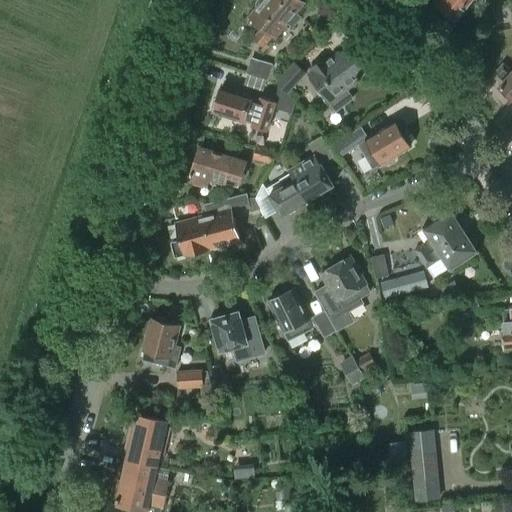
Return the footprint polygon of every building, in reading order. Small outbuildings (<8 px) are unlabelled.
[(254,37),(264,45),(273,34),(276,37),(288,23),(290,26),(299,15),(296,13),(304,3),(300,0),(257,0),(256,2),(255,7),(256,8),(250,15),(263,26),(254,37)] [(440,0),(442,2),(439,6),(455,19),(470,0),(440,0)] [(360,76),(368,70),(351,47),(336,58),(334,56),(309,75),(329,102),(361,78),(360,76)] [(245,76),(271,80),(273,62),(248,58),(245,76)] [(275,84),(279,88),(289,96),(307,76),(294,64),(275,84)] [(501,85),(511,95),(511,71),(504,64),(493,76),(502,84),(501,85)] [(293,102),(289,96),(279,88),(275,101),(261,97),(260,99),(222,86),(214,112),(244,122),(244,121),(252,124),(251,126),(267,131),(274,110),(290,115),(293,102)] [(359,145),(365,156),(366,156),(373,168),(382,163),(382,164),(384,162),(387,164),(394,160),(394,156),(410,147),(409,144),(412,142),(406,132),(402,134),(396,122),(367,139),(367,140),(359,145)] [(334,147),(347,138),(351,135),(343,125),(327,137),(334,147)] [(289,170),(295,179),(307,201),(334,185),(321,164),(333,156),(322,136),(309,144),(314,153),(289,170)] [(333,148),(340,158),(355,148),(347,138),(334,147),(333,148)] [(253,158),(273,164),(277,151),(257,145),(253,158)] [(189,180),(207,186),(209,178),(225,183),(227,175),(240,179),(246,162),(199,148),(189,180)] [(307,201),(295,179),(270,194),(282,215),(307,201)] [(261,186),(256,198),(264,216),(275,210),(261,186)] [(207,215),(206,215),(210,228),(208,228),(209,233),(205,234),(209,249),(212,248),(214,250),(223,248),(223,245),(239,241),(231,208),(218,212),(216,201),(204,204),(207,215)] [(173,209),(176,219),(195,213),(192,204),(173,209)] [(415,249),(420,258),(464,231),(458,221),(459,218),(455,212),(452,213),(450,209),(423,227),(431,239),(425,243),(415,249)] [(393,224),(390,214),(380,218),(383,227),(393,224)] [(210,228),(206,215),(176,223),(181,241),(172,243),(175,257),(185,255),(209,249),(205,234),(209,233),(208,228),(210,228)] [(464,231),(420,258),(426,268),(443,258),(451,270),(478,252),(476,249),(478,246),(474,241),(470,241),(464,231)] [(371,257),(376,278),(389,276),(384,254),(371,257)] [(321,272),(342,308),(370,292),(349,256),(347,258),(345,258),(339,261),(339,263),(332,267),(330,266),(325,269),(325,271),(321,272)] [(428,287),(423,271),(380,283),(385,300),(428,287)] [(450,301),(462,293),(455,282),(443,291),(450,301)] [(268,301),(277,318),(275,322),(278,329),(282,329),(283,332),(284,332),(288,340),(313,328),(309,320),(309,319),(294,288),(281,294),(278,292),(271,296),(271,299),(268,301)] [(452,309),(458,323),(482,311),(475,297),(452,309)] [(504,321),(507,348),(511,347),(511,309),(503,310),(504,321)] [(215,319),(212,319),(221,350),(233,347),(236,356),(250,352),(239,312),(226,316),(226,315),(224,314),(216,316),(215,318),(215,319)] [(174,345),(179,326),(167,323),(166,319),(157,317),(155,320),(152,319),(148,337),(145,338),(143,344),(145,346),(144,350),(145,350),(143,359),(175,367),(180,347),(174,345)] [(368,352),(354,360),(362,372),(375,364),(368,352)] [(365,378),(354,360),(352,356),(339,363),(352,386),(365,378)] [(177,371),(178,389),(203,387),(202,369),(177,371)] [(212,390),(213,394),(225,391),(220,369),(208,372),(212,390)] [(426,383),(411,384),(412,399),(427,398),(426,383)] [(211,403),(199,405),(201,422),(213,420),(211,403)] [(132,438),(128,457),(157,464),(159,454),(163,455),(170,427),(166,426),(167,421),(137,415),(136,420),(132,419),(128,437),(132,438)] [(406,442),(388,443),(390,462),(407,461),(406,442)] [(157,464),(128,457),(122,480),(119,480),(115,497),(119,498),(117,504),(142,510),(141,511),(160,511),(168,481),(154,478),(157,464)] [(304,475),(289,477),(293,510),(309,508),(304,475)] [(439,500),(438,482),(414,484),(416,502),(439,500)] [(497,502),(497,511),(510,511),(510,501),(497,502)]
